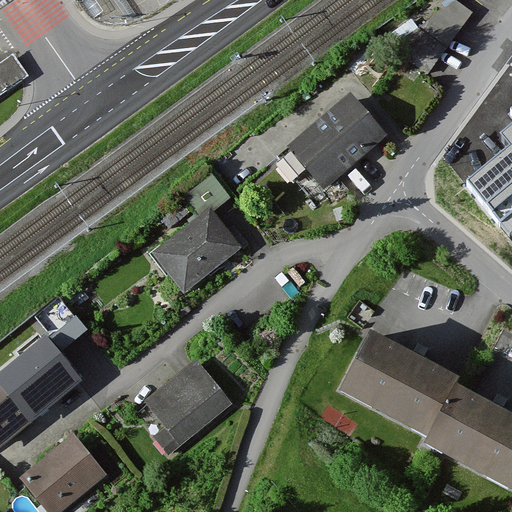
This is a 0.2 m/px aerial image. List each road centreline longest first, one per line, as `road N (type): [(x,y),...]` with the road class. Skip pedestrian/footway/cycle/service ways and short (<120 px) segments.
road 1 (residential): [(340,256),(276,261),(120,371),(11,471)]
road 2 (secondary): [(0,176),(249,0)]
road 3 (residential): [(511,38),(395,196)]
road 4 (residential): [(395,196),(511,289)]
